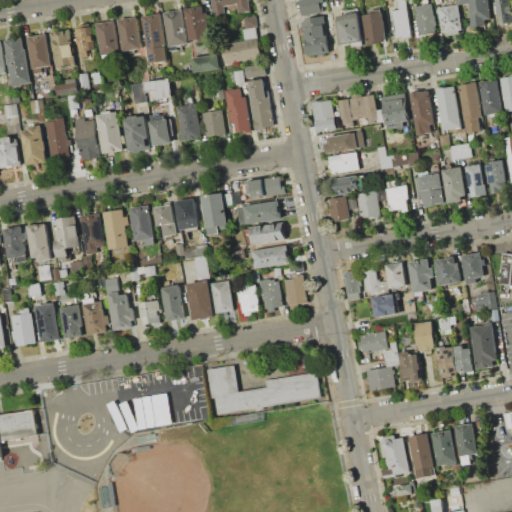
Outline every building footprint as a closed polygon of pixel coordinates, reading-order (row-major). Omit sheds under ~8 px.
[(212,0),(249,0),(251,11),(239,13),(238,4),(225,7),(227,16),(216,18),(212,0)] [(323,0),(324,1),(320,2),(322,12),(302,16),(299,0),(323,0)] [(396,37),(392,10),(400,9),(398,0),(406,0),(412,37),(403,38),(403,36),(396,37)] [(489,0),(491,19),(486,20),(487,25),(472,27),(469,4),(459,5),(458,0),(489,0)] [(511,22),(500,24),(497,0),(511,0),(511,7),(511,22)] [(415,6),(431,3),(433,15),(435,14),(436,24),(435,25),(437,33),(420,35),(415,6)] [(185,8),(204,4),(205,10),(207,10),(213,40),(199,42),(198,39),(191,40),(185,8)] [(438,8),(458,4),(462,29),(460,30),(460,33),(447,36),(446,32),(443,33),(438,8)] [(364,40),(344,43),(339,15),(344,15),(343,11),(358,8),(364,40)] [(165,12),(184,9),(190,43),(178,45),(179,49),(171,50),(165,12)] [(363,14),(370,13),(370,11),(381,9),(387,41),(369,44),(363,14)] [(143,16),(162,12),(168,45),(166,45),(169,59),(151,62),(143,16)] [(244,17),(256,15),(258,26),(246,28),(244,17)] [(325,15),(331,52),(308,56),(302,19),(325,15)] [(119,20),(137,16),(143,48),(137,49),(137,51),(132,52),(131,50),(125,51),(119,20)] [(97,23),(115,20),(121,51),(112,53),(113,59),(103,61),(97,23)] [(76,29),(92,26),(96,48),(90,49),(91,55),(82,57),(81,51),(80,51),(76,29)] [(244,29),(256,27),(258,37),(246,39),(244,29)] [(51,32),(71,28),(78,65),(58,68),(51,32)] [(29,37),(47,33),(52,65),(43,67),(44,71),(36,73),(35,68),(34,68),(29,37)] [(5,40),(23,37),(25,49),(26,49),(32,82),(13,85),(5,40)] [(262,57),(225,63),(222,44),(258,38),(262,57)] [(219,54),(221,68),(195,72),(193,58),(219,54)] [(267,74),(251,77),(249,66),(265,63),(267,74)] [(244,69),(246,82),(237,84),(234,71),(244,69)] [(79,74),(89,72),(92,89),(82,91),(79,74)] [(94,73),(100,72),(102,82),(96,83),(94,73)] [(501,78),(511,76),(511,111),(507,111),(501,78)] [(81,92),(59,95),(58,85),(68,83),(67,80),(78,78),(81,92)] [(132,85),(171,78),(174,97),(158,100),(156,90),(147,92),(148,101),(136,103),(132,85)] [(249,81),(265,78),(267,90),(269,90),(275,126),(256,129),(250,95),(252,95),(249,81)] [(480,81),(498,78),(503,112),(486,115),(480,81)] [(459,85),(472,83),(472,82),(477,81),(483,117),(479,117),(482,131),(467,133),(459,85)] [(216,100),(214,86),(223,85),(226,98),(216,100)] [(455,85),(462,126),(442,130),(435,88),(446,86),(446,87),(455,85)] [(226,90),(241,88),(243,97),(247,96),(252,130),(233,134),(226,90)] [(431,90),(436,123),(427,125),(429,132),(419,134),(412,92),(422,90),(422,91),(431,90)] [(406,92),(411,124),(388,128),(386,121),(384,109),(382,96),(406,92)] [(68,96),(78,94),(80,107),(71,109),(68,96)] [(340,100),(375,94),(378,110),(379,119),(375,120),(376,122),(369,123),(368,117),(354,120),(355,126),(349,127),(349,124),(344,125),(340,100)] [(12,97),(23,95),(24,102),(13,103),(12,97)] [(44,98),(46,111),(33,113),(31,100),(44,98)] [(338,128),(318,131),(313,102),(324,100),(324,101),(333,99),(338,128)] [(17,104),(19,114),(7,116),(5,106),(17,104)] [(202,137),(184,140),(178,107),(197,104),(202,137)] [(86,109),(93,108),(94,116),(87,117),(86,109)] [(223,109),(227,133),(207,136),(203,113),(223,109)] [(384,109),(386,121),(380,122),(379,119),(378,110),(384,109)] [(98,115),(102,114),(102,112),(112,110),(112,112),(119,111),(125,150),(105,153),(98,115)] [(47,122),(56,120),(55,117),(65,115),(68,134),(71,133),(73,145),(70,145),(71,153),(53,156),(47,122)] [(125,119),(127,119),(127,117),(140,115),(140,116),(146,115),(152,148),(131,152),(125,119)] [(96,119),(102,157),(83,160),(76,118),(86,117),(87,121),(96,119)] [(150,121),(169,118),(173,142),(155,145),(150,121)] [(28,165),(22,130),(30,129),(29,127),(43,125),(49,161),(28,165)] [(362,131),(365,146),(328,153),(326,144),(330,143),(329,137),(362,131)] [(448,134),(450,145),(441,147),(439,135),(448,134)] [(2,167),(0,156),(0,145),(3,145),(2,138),(13,136),(14,143),(20,142),(24,164),(2,167)] [(451,146),(470,142),(473,156),(453,160),(451,146)] [(378,147),(385,146),(387,156),(391,155),(393,163),(388,164),(389,170),(382,171),(378,147)] [(330,156),(359,152),(361,169),(333,174),(332,168),(330,168),(329,164),(331,164),(330,156)] [(408,153),(418,152),(420,164),(410,166),(408,153)] [(407,153),(409,164),(395,166),(393,155),(407,153)] [(487,164),(496,163),(496,161),(505,159),(509,182),(504,182),(506,190),(493,192),(487,164)] [(467,166),(482,163),(487,194),(473,197),(467,166)] [(443,169),(462,166),(467,195),(462,196),(463,200),(449,203),(443,169)] [(441,172),(446,202),(424,206),(421,194),(419,194),(416,177),(441,172)] [(358,175),(361,193),(338,196),(336,179),(358,175)] [(281,176),(282,185),(286,185),(288,192),(253,198),(252,194),(247,194),(245,181),(281,176)] [(387,188),(407,185),(409,199),(407,199),(409,210),(403,211),(402,208),(391,210),(387,188)] [(233,193),(240,191),(242,203),(235,204),(233,193)] [(381,214),(362,218),(358,194),(377,191),(381,214)] [(224,192),(224,194),(226,207),(229,224),(227,224),(228,228),(222,229),(222,225),(220,226),(221,233),(209,235),(202,196),(224,192)] [(224,194),(232,193),(234,206),(226,207),(224,194)] [(347,195),(350,218),(332,221),(328,199),(347,195)] [(195,198),(200,225),(182,229),(177,201),(195,198)] [(238,207),(280,200),(283,219),(241,225),(238,207)] [(173,204),(178,232),(164,235),(162,224),(158,225),(155,207),(173,204)] [(150,205),(156,244),(147,245),(146,239),(136,241),(131,208),(150,205)] [(104,212),(124,208),(125,216),(129,216),(130,225),(127,225),(130,246),(110,249),(104,212)] [(107,244),(88,248),(82,215),(101,212),(107,244)] [(76,215),(81,245),(69,247),(70,254),(58,256),(56,241),(59,240),(56,219),(76,215)] [(284,222),(286,239),(254,244),(251,227),(284,222)] [(47,223),(52,259),(34,262),(28,225),(38,224),(38,225),(47,223)] [(23,225),(24,233),(27,232),(29,242),(26,242),(29,261),(19,262),(19,257),(10,258),(5,228),(23,225)] [(183,243),(186,259),(178,260),(176,244),(183,243)] [(208,244),(210,254),(187,258),(185,247),(208,244)] [(256,268),(253,250),(288,244),(291,263),(256,268)] [(245,249),(247,259),(234,261),(232,251),(245,249)] [(462,255),(481,252),(482,259),(485,259),(486,265),(483,265),(484,275),(476,277),(477,283),(467,285),(462,255)] [(504,253),(511,253),(511,284),(500,283),(504,253)] [(195,258),(208,256),(211,279),(199,281),(195,258)] [(435,259),(455,256),(456,263),(458,262),(462,281),(439,285),(435,259)] [(85,259),(92,258),(94,267),(86,268),(85,259)] [(409,262),(429,259),(430,267),(434,267),(435,276),(431,277),(433,289),(414,292),(409,262)] [(70,262),(84,260),(86,274),(73,276),(70,262)] [(185,285),(181,285),(181,284),(171,285),(168,263),(177,261),(181,261),(185,285)] [(386,264),(404,261),(408,285),(403,286),(403,287),(397,288),(397,287),(390,288),(386,264)] [(39,266),(50,264),(53,279),(41,281),(39,266)] [(145,267),(156,265),(158,275),(147,277),(145,267)] [(305,270),(291,274),(289,268),(304,265),(305,270)] [(129,268),(139,267),(141,279),(131,281),(129,268)] [(367,291),(363,269),(377,267),(380,282),(387,280),(389,293),(380,294),(379,292),(371,293),(371,290),(367,291)] [(52,269),(59,268),(61,280),(54,281),(52,269)] [(60,270),(68,268),(69,276),(61,278),(60,270)] [(259,270),(260,281),(252,282),(250,272),(259,270)] [(344,272),(357,270),(359,281),(361,281),(362,286),(360,286),(362,298),(349,300),(344,272)] [(109,293),(106,274),(117,272),(120,291),(109,293)] [(308,302),(299,303),(299,307),(293,308),(292,304),(290,305),(286,280),(294,278),(293,276),(304,274),(308,302)] [(261,280),(271,278),(271,280),(276,279),(276,281),(280,280),(284,305),(276,307),(276,311),(269,312),(269,308),(266,308),(261,280)] [(189,283),(210,280),(216,315),(195,319),(189,283)] [(212,282),(230,280),(235,309),(217,312),(212,282)] [(54,282),(64,281),(66,294),(56,296),(54,282)] [(29,285),(41,283),(42,295),(31,296),(29,285)] [(238,288),(244,287),(244,285),(252,283),(253,285),(257,285),(261,310),(252,311),(253,314),(246,315),(245,313),(243,313),(241,302),(240,302),(238,288)] [(181,284),(181,285),(186,317),(168,320),(163,287),(171,285),(181,284)] [(3,288),(11,287),(13,300),(5,301),(3,288)] [(115,330),(109,293),(120,291),(121,295),(129,294),(131,308),(134,308),(136,320),(133,320),(134,327),(115,330)] [(495,291),(498,308),(488,309),(487,302),(480,303),(479,293),(495,291)] [(374,296),(395,293),(399,313),(377,317),(374,296)] [(84,304),(85,303),(84,299),(95,297),(96,302),(103,300),(106,315),(109,315),(111,324),(107,324),(108,331),(89,335),(84,304)] [(141,303),(161,299),(163,312),(161,313),(162,323),(153,324),(153,323),(145,325),(141,303)] [(37,305),(55,302),(61,339),(42,342),(37,305)] [(477,311),(476,305),(484,303),(485,309),(477,311)] [(62,307),(82,304),(87,335),(67,338),(62,307)] [(12,316),(22,314),(21,309),(30,307),(31,313),(32,312),(37,342),(17,346),(12,316)] [(498,309),(499,320),(493,321),(491,310),(498,309)] [(450,316),(451,324),(452,333),(441,335),(439,318),(450,316)] [(415,324),(432,321),(437,348),(421,351),(420,345),(419,345),(415,324)] [(494,323),(499,359),(494,360),(495,366),(478,368),(472,326),(486,324),(486,322),(492,321),(493,323),(494,323)] [(386,331),(389,348),(364,353),(363,348),(360,349),(359,342),(362,342),(361,335),(386,331)] [(401,364),(388,366),(385,350),(392,349),(391,342),(397,341),(401,364)] [(455,346),(465,345),(465,348),(471,347),(474,369),(459,371),(455,346)] [(438,347),(447,346),(447,348),(454,347),(458,372),(452,373),(453,375),(442,376),(438,347)] [(419,353),(422,369),(420,369),(422,376),(423,375),(424,380),(406,383),(406,381),(404,381),(401,364),(403,364),(401,353),(410,351),(411,355),(419,353)] [(209,369),(235,365),(240,391),(268,387),(267,380),(318,372),(322,397),(219,414),(216,397),(213,398),(209,369)] [(393,366),(397,386),(371,390),(370,383),(368,384),(367,377),(369,377),(367,371),(393,366)] [(206,419),(190,421),(185,390),(200,388),(206,419)] [(189,421),(174,424),(168,393),(183,390),(189,421)] [(172,424),(157,427),(152,396),(167,393),(172,424)] [(156,427),(141,429),(135,398),(150,396),(156,427)] [(140,429),(125,432),(119,401),(134,398),(140,429)] [(0,416),(35,411),(39,435),(0,441),(2,458),(0,458),(0,416)] [(456,426),(474,423),(478,453),(470,454),(472,463),(462,464),(456,426)] [(433,433),(453,429),(461,470),(454,471),(453,465),(449,466),(448,463),(439,465),(433,433)] [(409,437),(429,433),(436,474),(417,477),(409,437)] [(405,437),(411,471),(395,474),(394,468),(390,468),(388,457),(384,458),(382,443),(385,437),(395,435),(396,439),(405,437)] [(395,474),(383,477),(382,470),(390,468),(394,468),(395,474)] [(394,496),(393,486),(410,484),(410,482),(414,481),(416,493),(394,496)] [(433,511),(432,501),(441,499),(443,511),(433,511)]
